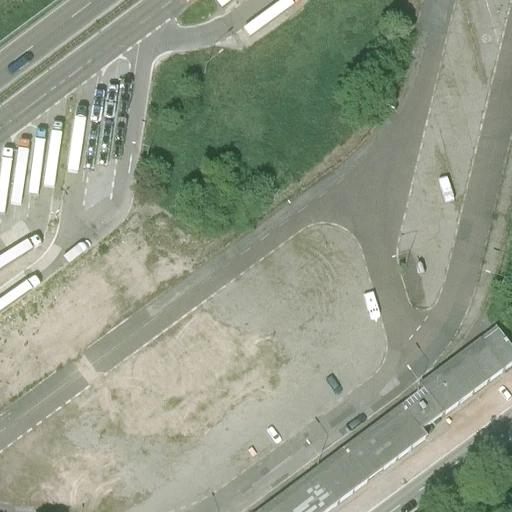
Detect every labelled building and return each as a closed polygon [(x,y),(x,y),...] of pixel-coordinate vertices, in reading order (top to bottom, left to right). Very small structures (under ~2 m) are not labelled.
[(227,0),(238,13),(253,0),(227,0)] [(243,32),(253,46),(296,15),(286,1),(243,32)] [(5,239),(0,251),(0,293),(19,245),(5,239)] [(511,353),(498,334),(482,345),(505,376),(511,370),(511,353)] [(482,345),(467,356),(490,387),(505,376),(482,345)] [(467,356),(452,367),(475,398),(490,387),(467,356)] [(452,367),(437,378),(460,409),(475,398),(452,367)] [(444,421),(460,409),(437,378),(421,389),(425,394),(444,421)] [(422,437),(444,421),(425,394),(402,410),(422,437)] [(402,410),(387,421),(410,452),(425,441),(422,437),(402,410)] [(387,421),(373,432),(396,463),(410,452),(387,421)] [(373,432),(358,443),(381,474),(396,463),(373,432)] [(358,443),(343,453),(366,485),(381,474),(358,443)] [(343,453),(328,464),(351,495),(366,485),(343,453)] [(328,464),(313,475),(336,506),(351,495),(328,464)] [(313,475),(299,486),(317,511),(328,511),(336,506),(313,475)] [(317,511),(299,486),(284,497),(294,511),(317,511)] [(294,511),(284,497),(269,508),(272,511),(294,511)]
